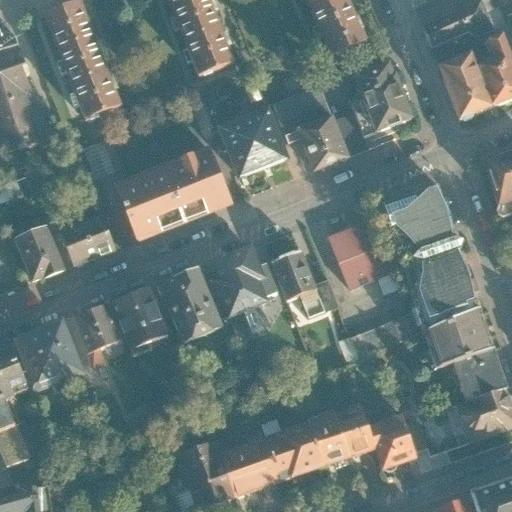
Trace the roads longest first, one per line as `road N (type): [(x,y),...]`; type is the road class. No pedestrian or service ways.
road 1 (residential): [(0,330),(453,153)]
road 2 (residential): [(511,327),(453,153)]
road 3 (residential): [(387,0),(453,153)]
road 4 (residential): [(511,466),(385,511)]
